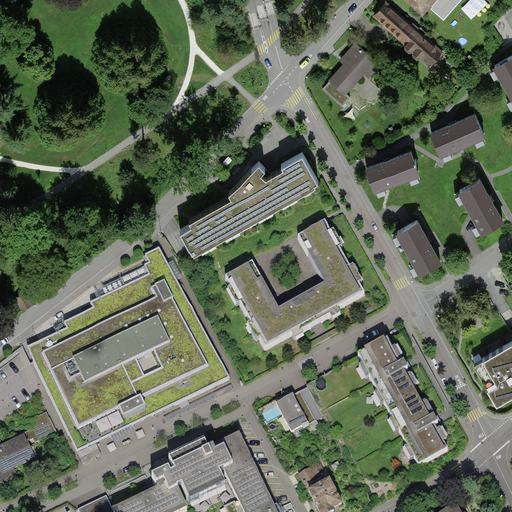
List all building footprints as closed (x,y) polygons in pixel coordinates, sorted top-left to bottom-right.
[(404,0),(423,17),(430,8),(444,20),(462,0),(404,0)] [(444,53),(386,1),(372,15),(382,24),(382,25),(405,46),(405,51),(409,54),(413,53),(413,57),(417,61),(420,61),(430,68),(444,53)] [(341,58),(339,61),(343,64),(329,81),(330,82),(323,90),(342,106),(350,97),(347,94),(364,75),(369,80),(381,66),(355,43),(341,58)] [(511,58),(493,70),(511,102),(511,58)] [(475,116),(430,135),(440,160),(485,140),(475,116)] [(411,153),(365,170),(374,195),(420,178),(411,153)] [(258,167),(228,198),(231,202),(189,225),(191,230),(180,236),(194,259),(315,191),(314,188),(318,187),(302,158),(281,170),(282,173),(266,182),(261,178),(265,174),(258,167)] [(481,182),(458,195),(482,236),(504,224),(481,182)] [(324,218),(298,233),(324,281),(278,306),(252,259),(225,273),(231,283),(227,285),(237,303),(240,301),(250,319),(246,321),(257,340),(260,338),(264,345),(291,329),(295,336),(303,331),(301,327),(315,319),(329,311),(332,315),(340,311),(337,305),(363,290),(358,280),(361,278),(353,262),(350,264),(339,245),(342,243),(333,227),(330,228),(324,218)] [(418,224),(396,236),(419,278),(441,266),(418,224)] [(223,376),(160,247),(146,254),(150,262),(146,265),(150,274),(92,302),(94,307),(66,321),(69,328),(32,347),(80,446),(223,376)] [(32,306),(25,294),(16,299),(23,311),(32,306)] [(384,335),(364,345),(365,348),(359,351),(364,361),(361,362),(367,374),(370,372),(379,389),(376,391),(381,401),(384,400),(393,416),(390,418),(396,429),(399,428),(408,444),(405,445),(411,456),(414,455),(418,463),(448,447),(444,439),(447,437),(440,425),(437,426),(434,421),(437,419),(436,416),(433,411),(430,413),(428,410),(431,409),(425,398),(422,400),(413,383),(415,382),(410,371),(407,372),(404,366),(408,364),(406,361),(404,357),(400,359),(398,356),(401,355),(395,343),(392,345),(387,336),(385,337),(384,335)] [(482,362),(474,367),(489,393),(488,393),(494,405),(497,409),(511,400),(511,346),(483,363),(482,362)] [(308,386),(300,392),(315,420),(324,416),(308,386)] [(267,423),(283,415),(292,431),(303,425),(303,426),(315,420),(300,392),(294,395),(293,393),(276,402),(275,401),(259,410),(267,423)] [(56,433),(46,413),(19,426),(23,434),(3,444),(0,438),(0,489),(20,480),(14,469),(37,458),(31,445),(56,433)] [(138,493),(112,506),(114,511),(171,511),(188,504),(177,481),(182,479),(190,496),(226,479),(220,466),(223,464),(240,500),(226,506),(229,511),(278,511),(245,443),(239,430),(214,441),(213,440),(208,443),(205,436),(170,453),(173,460),(176,465),(172,467),(169,462),(153,470),(159,483),(138,493)] [(299,473),(307,487),(329,475),(321,461),(299,473)] [(329,475),(307,487),(316,504),(320,511),(328,511),(345,504),(329,475)] [(107,495),(79,509),(80,511),(114,511),(112,506),(107,495)] [(462,511),(457,502),(437,511),(465,511),(463,511),(462,511)]
